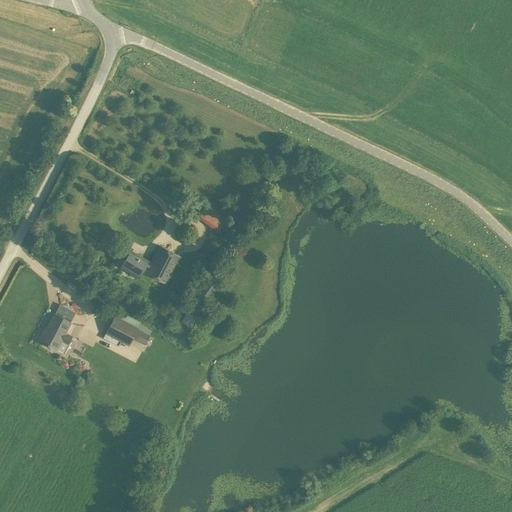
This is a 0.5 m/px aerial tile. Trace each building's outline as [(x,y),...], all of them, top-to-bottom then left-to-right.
[(233,226),(225,220),(220,227),(228,233),(233,226)] [(129,252),(129,251),(125,257),(126,257),(120,267),(119,269),(137,280),(138,278),(141,274),(165,287),(166,285),(180,259),(157,247),(149,263),(129,252)] [(187,312),(182,322),(192,327),(197,317),(187,312)] [(57,351),(62,341),(67,344),(71,337),(65,334),(70,324),(53,315),(47,328),(48,329),(46,333),(44,332),(39,341),(57,351)] [(129,346),(132,339),(145,345),(150,335),(138,329),(138,328),(114,316),(105,334),(129,346)]
